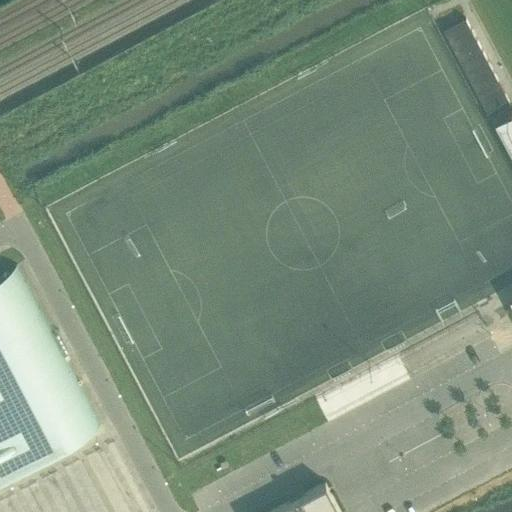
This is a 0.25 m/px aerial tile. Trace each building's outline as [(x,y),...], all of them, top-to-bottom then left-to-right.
[(488,114),(510,102),(465,17),(443,28),(488,114)] [(511,110),(501,116),(504,122),(496,126),(511,155),(511,110)] [(0,273),(0,477),(101,424),(17,265),(0,273)] [(222,469),(228,466),(225,460),(219,463),(222,469)] [(340,511),(325,482),(268,511),(340,511)]
